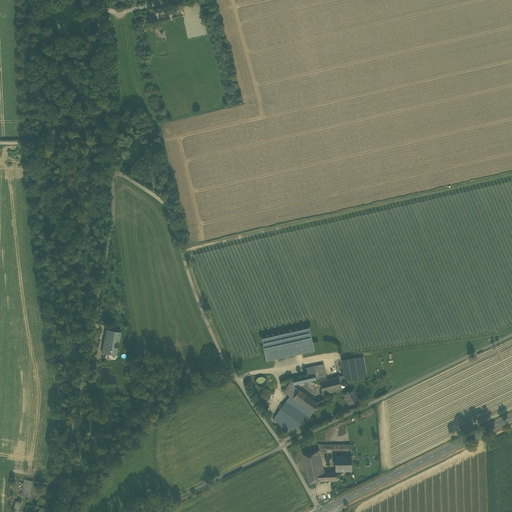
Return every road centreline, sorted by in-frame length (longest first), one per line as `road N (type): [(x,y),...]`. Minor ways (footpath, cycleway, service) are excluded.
road 1 (residential): [(55,511),(114,213),(110,166)]
road 2 (unclassified): [(110,166),(174,214),(190,284),(226,365)]
road 3 (secondary): [(511,418),(320,511)]
road 4 (residential): [(226,365),(317,511)]
road 5 (residential): [(107,143),(98,0)]
